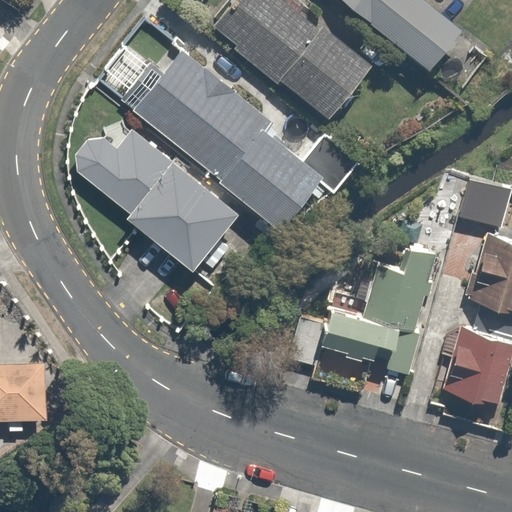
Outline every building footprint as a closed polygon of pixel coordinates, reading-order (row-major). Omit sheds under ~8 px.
[(296,0),(236,0),(216,24),(331,125),(378,72),(296,0)] [(340,0),(436,80),(471,38),(425,0),(340,0)] [(151,65),(122,100),(286,237),(326,190),(340,201),(369,167),(326,132),(300,163),(265,134),(275,123),(188,50),(166,77),(151,65)] [(91,188),(131,220),(129,223),(196,279),(245,219),(188,172),(137,131),(121,150),(119,148),(118,147),(116,145),(113,144),(111,143),(109,142),(106,142),(104,141),(101,141),(99,141),(97,142),(94,142),(92,143),(90,145),(87,146),(86,147),(84,149),(82,151),(81,153),(80,155),(79,158),(78,160),(78,163),(77,165),(77,168),(78,170),(78,173),(79,175),(80,177),(81,179),(83,181),(85,183),(86,185),(88,186),(91,188)] [(511,202),(511,185),(471,174),(460,217),(505,229),(511,202)] [(511,313),(511,242),(487,236),(470,303),(511,313)] [(409,374),(437,260),(439,253),(406,246),(400,271),(377,265),(365,316),(332,308),(321,353),(409,374)] [(503,420),(511,390),(511,346),(462,331),(441,401),(503,420)] [(0,425),(45,426),(45,361),(0,360),(0,425)]
